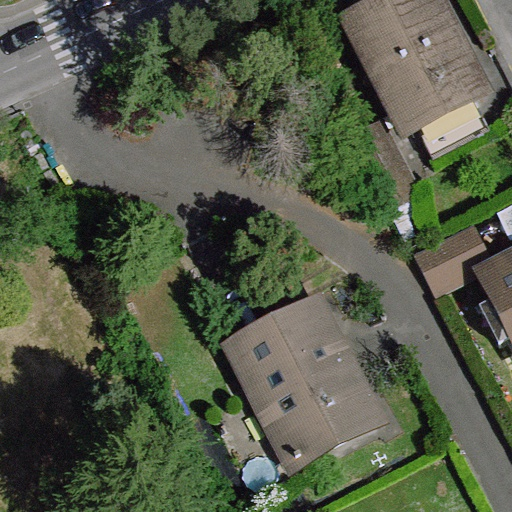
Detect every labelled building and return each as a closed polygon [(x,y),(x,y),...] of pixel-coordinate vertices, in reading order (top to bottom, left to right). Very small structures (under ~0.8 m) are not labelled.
[(437,0),(409,0),(352,30),(410,141),(490,100),(437,0)] [(383,128),(356,142),(394,213),(420,199),(383,128)] [(346,168),(309,150),(300,171),(337,188),(346,168)] [(474,234),(420,262),(438,298),(493,270),(474,234)] [(511,268),(486,281),(511,332),(511,268)] [(321,309),(231,356),(293,473),(382,427),(321,309)]
